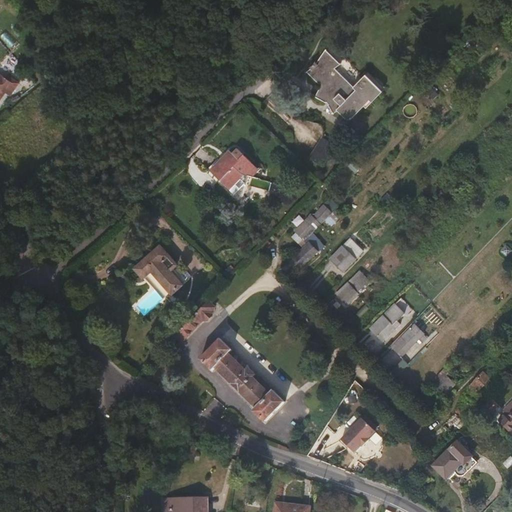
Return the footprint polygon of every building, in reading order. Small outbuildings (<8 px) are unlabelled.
[(354,86),(335,68),(342,64),(340,62),(340,63),(327,50),(327,49),(326,49),(317,62),(316,61),(314,64),(310,67),(311,68),(309,70),(306,72),(307,72),(308,72),(321,86),(316,96),(315,95),(315,96),(327,103),(327,102),(329,103),(328,104),(334,114),(335,113),(335,112),(338,110),(349,121),(379,91),(364,76),(354,86)] [(7,77),(0,71),(0,98),(6,90),(11,94),(17,83),(7,77)] [(439,94),(432,88),(427,93),(433,99),(439,94)] [(324,166),(336,147),(336,146),(322,137),(307,161),(308,161),(310,157),(324,166)] [(254,176),(260,170),(245,155),(240,160),(230,151),(220,161),(210,171),(230,190),(235,194),(245,183),(247,175),(254,177),(254,176)] [(337,208),(329,200),(325,205),(313,217),(312,215),(295,232),(296,233),(293,237),(300,243),(303,240),(304,241),(326,219),(332,226),(339,219),(332,213),(337,208)] [(361,255),(366,249),(359,243),(351,235),(344,244),(345,244),(343,246),(330,259),(344,272),(361,255)] [(302,267),(319,251),(324,246),(316,237),(293,257),(302,267)] [(511,251),(511,249),(507,245),(501,251),(508,256),(511,251)] [(190,279),(178,265),(161,246),(135,269),(139,274),(143,279),(152,271),(172,295),(190,279)] [(370,267),(363,273),(360,270),(348,282),(349,282),(337,294),(347,305),(359,294),(358,292),(370,280),(373,284),(377,280),(376,279),(377,277),(378,278),(379,277),(370,267)] [(408,308),(405,305),(407,303),(402,298),(370,328),(383,342),(397,328),(396,327),(399,325),(396,323),(405,314),(404,312),(408,308)] [(215,308),(208,302),(176,336),(182,342),(203,320),(208,320),(213,316),(212,311),(215,308)] [(423,343),(428,338),(414,324),(415,324),(413,322),(390,346),(402,357),(419,339),(423,343)] [(246,371),(229,354),(232,351),(220,339),(200,359),(212,371),(216,367),(235,386),(257,408),(254,411),(265,423),(285,402),(273,391),(271,394),(253,377),(256,374),(249,368),(246,371)] [(460,363),(454,358),(450,363),(433,381),(446,395),(458,382),(450,374),(460,363)] [(396,377),(409,364),(404,359),(391,372),(396,377)] [(477,391),(489,378),(482,372),(470,385),(477,391)] [(468,416),(465,414),(479,403),(466,390),(454,402),(459,407),(455,412),(447,419),(456,428),(468,416)] [(511,412),(507,418),(505,415),(499,421),(511,433),(511,432),(511,412)] [(369,439),(376,431),(379,428),(366,415),(342,440),(348,446),(355,453),(362,445),(363,446),(370,439),(369,439)] [(477,462),(472,457),(473,456),(458,441),(434,466),(446,478),(449,474),(453,470),(459,476),(463,476),(477,462)] [(194,462),(198,447),(180,442),(175,457),(194,462)] [(190,498),(171,498),(164,498),(164,511),(208,511),(208,497),(190,498)] [(276,503),(275,508),(274,511),(310,511),(311,507),(290,504),(276,503)]
